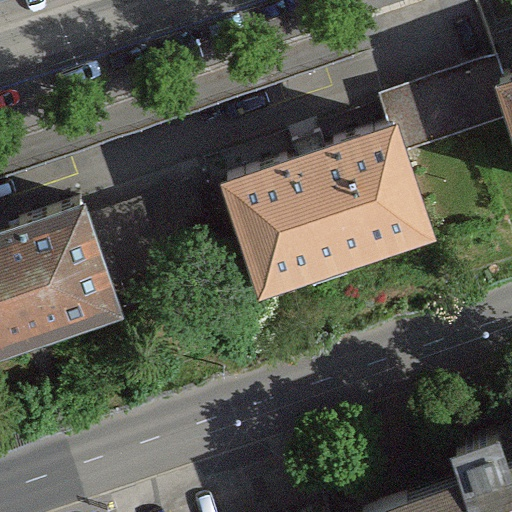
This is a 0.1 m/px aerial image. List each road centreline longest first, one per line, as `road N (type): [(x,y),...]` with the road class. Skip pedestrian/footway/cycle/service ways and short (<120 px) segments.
road 1 (secondary): [(511,316),(0,493)]
road 2 (secondary): [(220,0),(0,74)]
